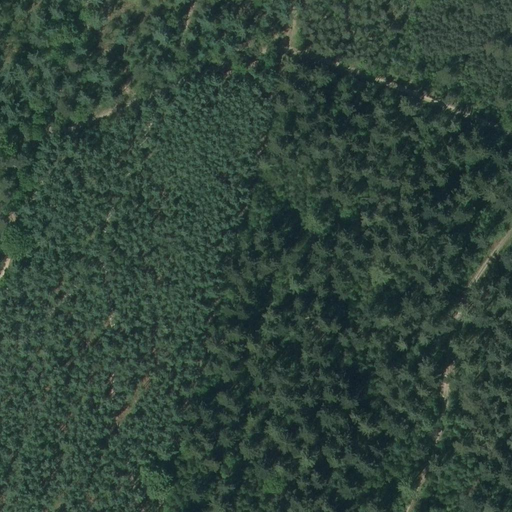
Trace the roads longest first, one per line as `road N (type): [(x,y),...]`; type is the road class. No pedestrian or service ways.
road 1 (track): [(0,141),(64,130),(267,48),(379,79),(511,133)]
road 2 (track): [(145,511),(130,489),(112,410),(100,267),(122,180),(163,87)]
road 3 (track): [(511,226),(469,288),(430,468),(409,511)]
